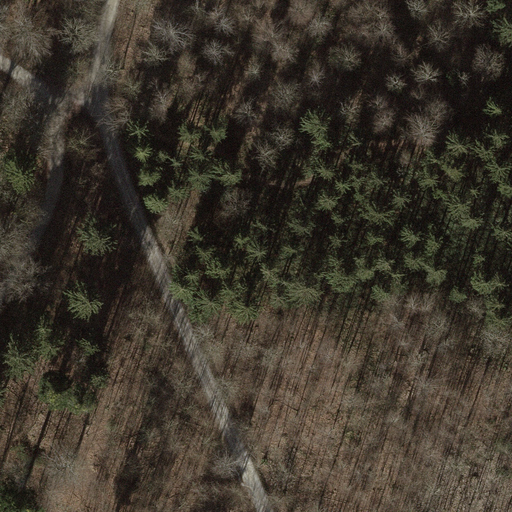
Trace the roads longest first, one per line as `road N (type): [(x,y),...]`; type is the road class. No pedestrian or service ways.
road 1 (track): [(266,511),(126,196),(95,90)]
road 2 (track): [(0,298),(52,202),(58,169),(50,103)]
